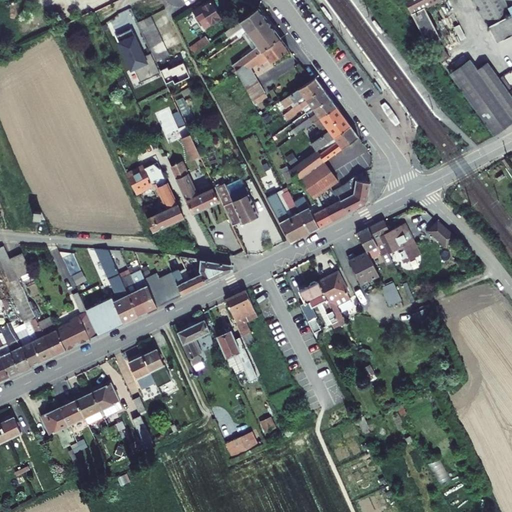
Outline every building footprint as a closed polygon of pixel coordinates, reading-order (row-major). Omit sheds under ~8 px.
[(404,0),(435,58),(447,53),(441,42),(435,43),(433,37),(437,35),(422,5),(431,0),(404,0)] [(511,0),(474,0),(495,39),(511,30),(511,0)] [(206,16),(212,24),(222,18),(210,1),(208,3),(208,2),(203,5),(203,6),(194,12),(199,20),(206,16)] [(329,21),(332,18),(322,7),(320,10),(329,21)] [(229,37),(235,32),(239,37),(242,35),(247,32),(266,18),(258,8),(225,32),(229,37)] [(138,22),(141,29),(154,23),(151,16),(138,22)] [(199,20),(205,29),(212,24),(206,16),(199,20)] [(253,49),(232,65),(234,68),(236,70),(280,37),(266,18),(247,32),(257,46),(253,49)] [(382,32),(374,22),(371,24),(380,34),(382,32)] [(157,29),(154,23),(141,29),(144,35),(157,29)] [(157,29),(144,35),(147,42),(160,36),(157,29)] [(144,59),(132,32),(117,39),(120,45),(119,46),(132,73),(136,71),(142,84),(160,75),(151,55),(144,59)] [(242,35),(253,49),(257,46),(247,32),(242,35)] [(206,35),(197,42),(202,48),(210,42),(206,35)] [(160,36),(147,42),(150,48),(163,42),(160,36)] [(236,70),(252,100),(265,93),(251,68),(256,64),(258,66),(269,58),(272,62),(289,49),(280,37),(236,70)] [(150,48),(153,55),(166,49),(163,42),(150,48)] [(197,42),(189,47),(194,54),(202,48),(197,42)] [(169,55),(166,49),(153,55),(156,61),(169,55)] [(179,57),(187,73),(195,69),(187,53),(179,57)] [(463,55),(442,70),(487,134),(511,117),(511,106),(480,58),(469,65),(463,55)] [(292,103),(297,100),(299,104),(323,88),(315,78),(280,101),(285,108),(292,103)] [(181,91),(184,96),(193,91),(190,87),(181,91)] [(294,107),(284,115),(287,119),(303,108),(309,103),(313,108),(329,97),(323,88),(299,104),(294,107)] [(254,105),(267,97),(265,93),(252,100),(254,105)] [(292,130),(295,135),(315,121),(336,106),(329,97),(313,108),(316,113),(309,118),(292,130)] [(303,108),(306,113),(313,108),(309,103),(303,108)] [(390,108),(385,104),(381,106),(384,114),(392,123),(395,126),(399,124),(397,117),(390,108)] [(311,143),(316,150),(334,137),(350,126),(336,106),(315,121),(324,134),(311,143)] [(313,108),(306,113),(309,118),(316,113),(313,108)] [(186,147),(192,160),(200,156),(179,111),(173,114),(179,127),(171,131),(180,150),(186,147)] [(148,116),(153,128),(159,125),(154,113),(148,116)] [(319,154),(324,161),(358,136),(350,126),(334,137),(337,141),(319,154)] [(306,188),(313,198),(314,198),(317,196),(338,181),(324,161),(319,154),(316,150),(289,170),(297,182),(306,188)] [(293,152),(285,157),(290,164),(298,159),(293,152)] [(264,156),(259,159),(262,165),(267,162),(264,156)] [(152,162),(127,175),(135,192),(152,183),(149,177),(153,176),(155,181),(168,208),(147,218),(153,231),(184,217),(161,168),(160,168),(157,161),(152,162)] [(212,188),(197,195),(182,161),(171,166),(193,213),(218,201),(212,188)] [(265,170),(267,176),(268,176),(273,173),(267,162),(262,165),(265,170)] [(351,168),(339,175),(345,185),(355,176),(351,168)] [(255,175),(258,181),(267,176),(265,170),(255,175)] [(283,173),(287,184),(294,181),(289,170),(283,173)] [(268,176),(275,189),(278,187),(279,185),(273,173),(268,176)] [(248,193),(240,175),(224,182),(233,200),(248,193)] [(365,204),(367,201),(370,182),(356,179),(355,176),(345,185),(339,188),(338,186),(332,190),(335,195),(337,194),(340,200),(326,208),(333,221),(365,204)] [(215,187),(233,226),(258,214),(248,193),(233,200),(224,182),(215,187)] [(277,192),(282,202),(290,217),(293,215),(282,194),(289,191),(287,187),(277,192)] [(290,217),(301,237),(310,232),(299,211),(289,192),(289,191),(282,194),(293,215),(290,217)] [(277,192),(274,193),(279,204),(282,202),(277,192)] [(266,197),(290,242),(301,237),(290,217),(282,202),(279,204),(274,193),(266,197)] [(314,198),(321,210),(324,209),(317,196),(314,198)] [(299,211),(310,232),(333,221),(326,208),(324,209),(321,210),(313,214),(309,206),(299,211)] [(33,218),(45,219),(41,212),(34,211),(33,218)] [(349,261),(360,285),(378,276),(370,258),(376,256),(381,265),(387,262),(384,256),(398,250),(404,264),(421,256),(406,225),(390,233),(383,221),(357,233),(366,252),(349,261)] [(436,222),(426,236),(444,251),(456,236),(436,222)] [(4,245),(0,246),(0,268),(25,323),(42,361),(53,356),(38,322),(18,277),(9,258),(4,245)] [(114,301),(112,297),(86,310),(98,335),(138,316),(119,274),(108,249),(91,247),(95,256),(98,255),(118,299),(114,301)] [(9,258),(18,277),(31,271),(22,252),(9,258)] [(180,256),(186,268),(193,265),(189,257),(180,256)] [(201,272),(206,283),(231,271),(231,264),(201,259),(200,270),(201,272)] [(201,272),(191,277),(186,268),(180,271),(179,268),(172,271),(172,272),(182,295),(206,283),(201,272)] [(131,274),(148,311),(157,307),(145,279),(141,269),(131,274)] [(310,283),(298,288),(305,305),(311,302),(313,308),(324,303),(335,326),(347,320),(339,302),(352,296),(340,269),(316,280),(315,278),(309,281),(310,283)] [(119,274),(138,316),(148,311),(131,274),(127,275),(125,271),(119,274)] [(145,279),(157,307),(182,295),(172,272),(159,278),(157,273),(145,279)] [(389,306),(401,300),(393,283),(381,288),(389,306)] [(239,289),(216,301),(238,349),(247,345),(237,317),(249,312),(239,289)] [(57,328),(66,350),(98,335),(86,310),(78,293),(73,295),(81,314),(70,319),(71,322),(57,328)] [(0,328),(2,332),(8,345),(19,340),(14,328),(1,300),(0,298),(0,308),(7,324),(0,326),(0,328)] [(6,298),(1,300),(14,328),(19,325),(6,298)] [(38,322),(53,356),(66,350),(57,328),(51,316),(38,322)] [(316,318),(309,321),(314,334),(322,331),(316,318)] [(195,319),(167,332),(182,369),(193,364),(182,340),(200,331),(195,319)] [(19,340),(31,366),(42,361),(25,323),(19,325),(14,328),(19,340)] [(222,330),(207,336),(221,369),(240,360),(229,338),(227,340),(222,330)] [(2,332),(0,332),(0,354),(10,376),(20,372),(8,345),(2,332)] [(8,345),(20,372),(31,366),(19,340),(8,345)] [(151,351),(124,363),(135,389),(150,383),(145,372),(158,366),(151,351)] [(0,380),(10,376),(0,354),(0,380)] [(105,384),(33,415),(41,434),(94,411),(97,418),(117,410),(105,384)] [(165,400),(154,406),(156,410),(167,405),(165,400)] [(6,415),(0,417),(0,436),(13,431),(6,415)] [(144,446),(152,443),(140,417),(133,420),(144,446)] [(259,422),(264,434),(276,429),(271,417),(259,422)] [(94,433),(96,437),(109,431),(107,427),(94,433)] [(251,432),(225,444),(231,457),(257,445),(251,432)] [(63,446),(65,450),(77,445),(75,441),(63,446)] [(437,486),(449,482),(441,458),(429,463),(437,486)] [(18,466),(6,471),(8,476),(20,470),(18,466)]
